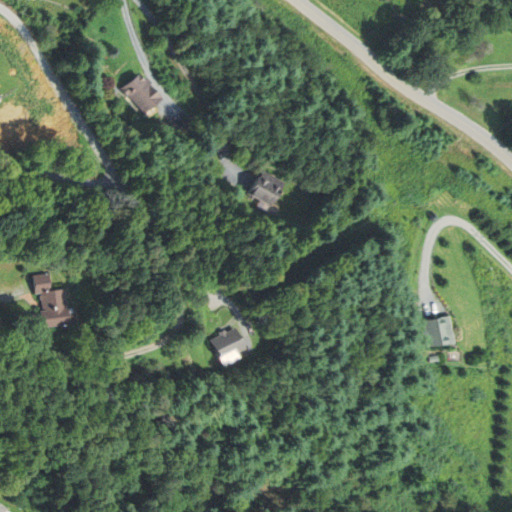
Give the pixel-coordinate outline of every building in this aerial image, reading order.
[(121,88),(144,113),(159,99),(137,74),(121,88)] [(260,171),(249,191),(252,193),(251,195),(270,205),(282,183),(260,171)] [(31,276),(34,293),(40,292),(42,310),(39,311),(41,326),(65,322),(63,307),(65,307),(62,289),(48,291),(45,274),(31,276)] [(423,321),(428,347),(451,342),(446,316),(423,321)] [(208,339),(218,359),(242,347),(232,328),(208,339)]
